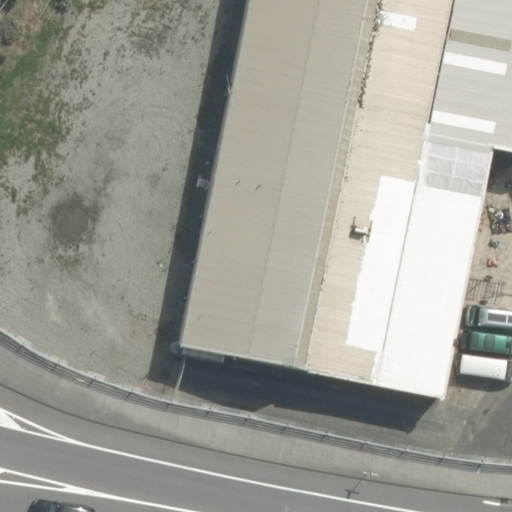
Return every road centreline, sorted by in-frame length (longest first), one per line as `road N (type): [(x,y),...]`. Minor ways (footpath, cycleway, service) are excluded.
road 1 (tertiary): [(202,511),(0,469)]
road 2 (tertiary): [(194,511),(28,477)]
